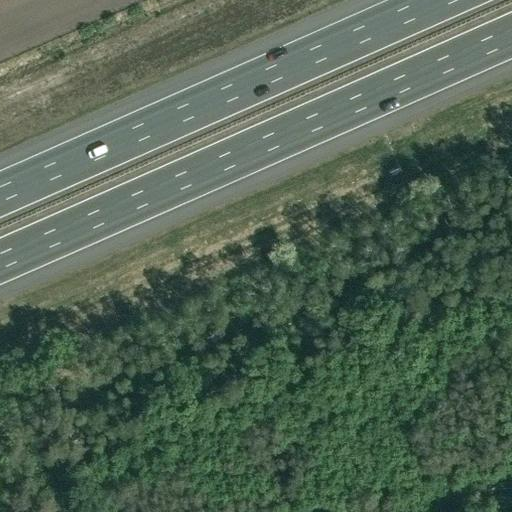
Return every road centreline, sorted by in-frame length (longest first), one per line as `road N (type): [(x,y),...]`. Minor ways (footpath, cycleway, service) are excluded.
road 1 (motorway): [(0,260),(511,34)]
road 2 (motorway): [(439,0),(0,194)]
